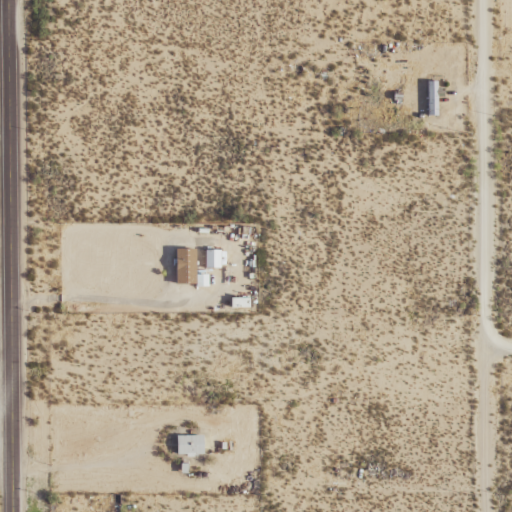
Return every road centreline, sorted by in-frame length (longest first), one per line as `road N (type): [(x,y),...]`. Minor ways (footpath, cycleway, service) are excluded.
road 1 (residential): [(481,0),(488,511)]
road 2 (tertiary): [(14,511),(9,0)]
